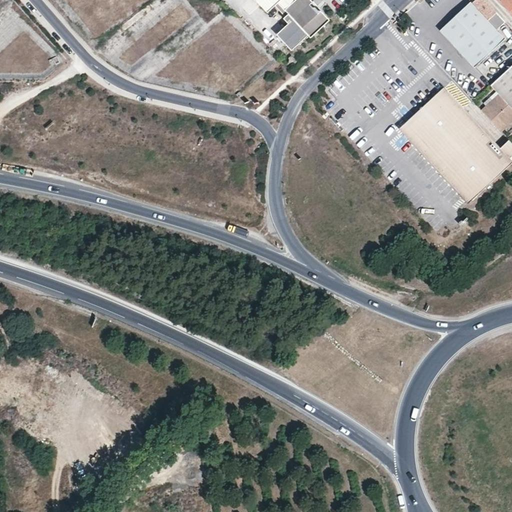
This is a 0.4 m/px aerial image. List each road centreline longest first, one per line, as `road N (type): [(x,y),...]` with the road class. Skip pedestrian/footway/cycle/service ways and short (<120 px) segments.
road 1 (primary): [(0,266),(224,358),(311,403),(405,468)]
road 2 (primary): [(323,279),(177,222),(0,181)]
road 3 (residential): [(277,150),(247,118),(119,83),(36,0)]
road 4 (residential): [(277,150),(315,77),(402,0)]
road 5 (primary): [(469,330),(423,375),(410,404),(405,468)]
road 6 (primary): [(469,330),(426,324),(323,279)]
road 7 (residential): [(323,279),(278,218),(277,150)]
